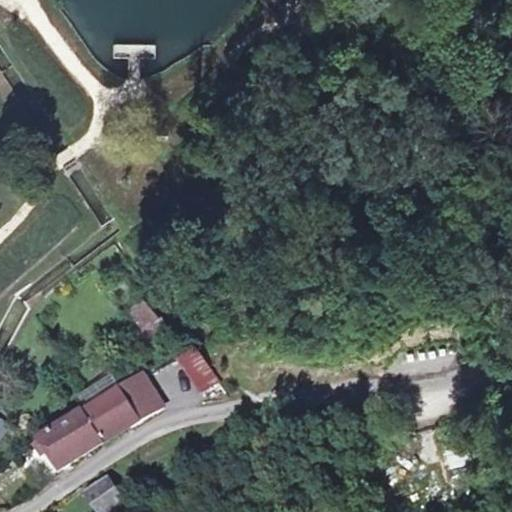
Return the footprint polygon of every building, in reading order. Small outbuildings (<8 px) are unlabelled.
[(219,383),(199,352),(184,363),(204,393),(219,383)] [(134,387),(153,414),(162,409),(142,381),(134,387)] [(153,414),(134,387),(94,415),(36,455),(40,460),(48,455),(64,475),(153,414)] [(0,449),(15,430),(0,423),(0,449)] [(446,453),(447,467),(469,464),(467,450),(446,453)] [(48,455),(40,460),(56,484),(66,478),(64,475),(48,455)] [(110,485),(91,499),(100,511),(112,511),(124,504),(110,485)]
